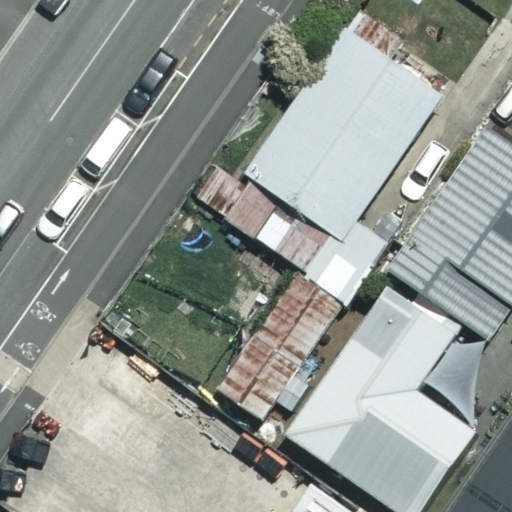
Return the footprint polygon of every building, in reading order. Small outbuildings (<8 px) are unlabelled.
[(237,162),(332,230),(434,88),(340,20),(237,162)] [(385,259),(478,326),(511,278),(511,133),(489,117),(385,259)] [(378,511),(448,511),(509,429),(439,378),(478,326),(385,259),(262,428),(361,499),(378,511)] [(333,319),(291,286),(213,387),(255,419),(333,319)] [(351,511),(511,511),(511,424),(509,429),(448,511),(378,511),(361,499),(351,511)]
